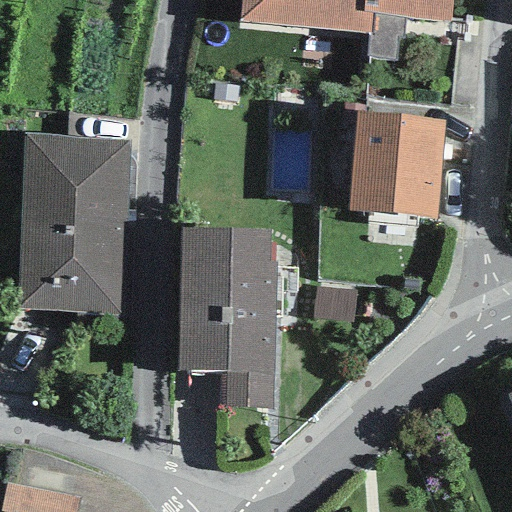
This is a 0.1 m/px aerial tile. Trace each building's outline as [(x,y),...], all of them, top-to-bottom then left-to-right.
[(450,0),(238,0),(236,23),(370,34),(373,12),(449,21),(450,0)] [(444,120),(355,113),(348,211),(436,217),(444,120)] [(128,140),(24,135),(16,310),(120,314),(128,140)] [(275,230),(179,228),(176,371),(218,372),(218,407),(272,408),(275,230)] [(5,483),(0,511),(4,511),(75,511),(78,498),(5,483)]
